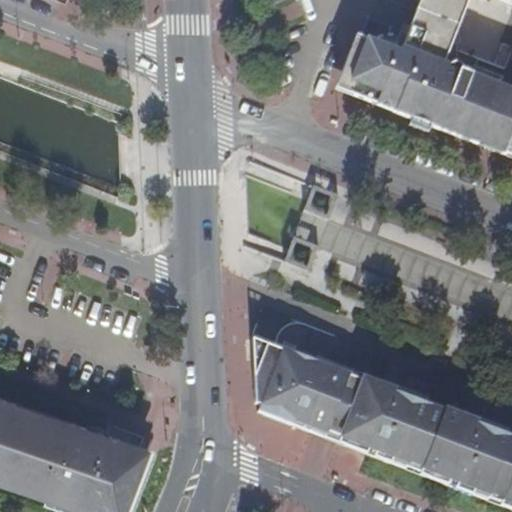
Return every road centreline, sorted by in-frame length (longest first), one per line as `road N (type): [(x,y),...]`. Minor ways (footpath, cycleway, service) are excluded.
road 1 (unclassified): [(189,89),(511,220)]
road 2 (residential): [(197,286),(0,214)]
road 3 (residential): [(6,0),(144,50),(189,89)]
road 4 (tertiary): [(197,286),(189,89)]
road 5 (tertiary): [(202,450),(197,286)]
